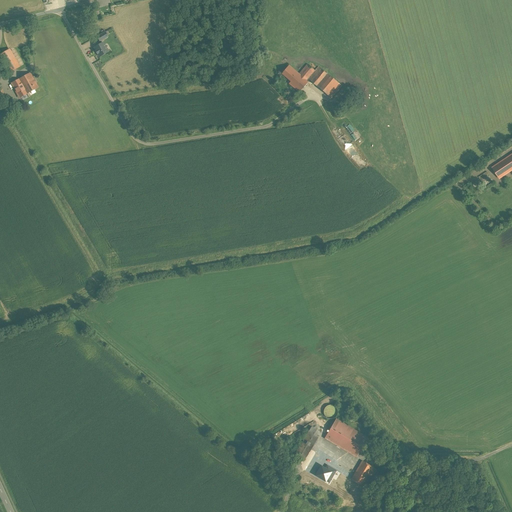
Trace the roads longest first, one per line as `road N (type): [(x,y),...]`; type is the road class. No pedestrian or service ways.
road 1 (unclassified): [(0,23),(62,16),(128,130),(148,145),(265,126),(303,100)]
road 2 (unclassified): [(511,444),(477,460),(367,456)]
